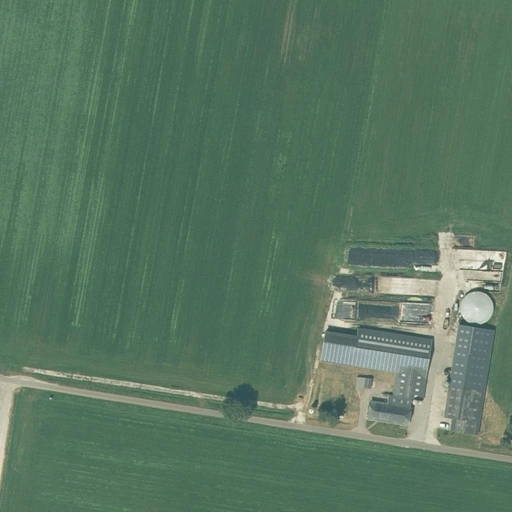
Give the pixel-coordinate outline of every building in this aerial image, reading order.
[(452,249),(452,270),(502,271),(502,251),(452,249)] [(460,313),(462,317),(465,320),(470,324),(475,325),(481,324),(485,322),(489,318),(492,314),(493,311),(493,307),(492,303),(490,298),(487,295),(481,292),(478,291),(472,292),(467,294),(462,299),(460,303),(460,309),(460,313)] [(493,330),(458,324),(444,417),(452,418),(450,431),(477,435),(493,330)] [(391,388),(390,395),(389,394),(387,403),(371,400),(368,418),(408,424),(412,398),(423,400),(424,390),(431,338),(358,326),(351,366),(395,373),(393,388),(391,388)] [(372,379),(365,378),(364,388),(370,389),(372,379)]
